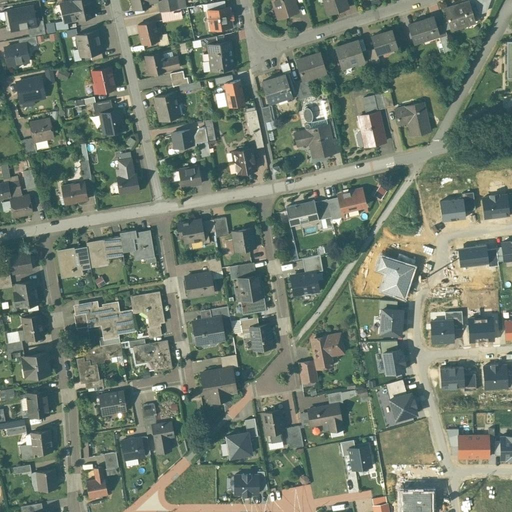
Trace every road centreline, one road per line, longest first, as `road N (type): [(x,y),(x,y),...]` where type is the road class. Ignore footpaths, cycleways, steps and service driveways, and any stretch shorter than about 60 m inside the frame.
road 1 (residential): [(43,228),(71,403),(75,511)]
road 2 (residential): [(135,507),(288,509),(355,498)]
road 3 (residential): [(113,0),(160,208)]
road 4 (residential): [(418,355),(418,296),(443,234),(511,226)]
road 5 (residential): [(281,378),(285,350),(261,190)]
road 6 (residential): [(252,50),(426,0)]
road 7 (residential): [(426,154),(510,0)]
road 8 (residential): [(160,208),(184,376)]
road 9 (residential): [(261,190),(426,154)]
road 10 (residential): [(449,471),(418,355)]
